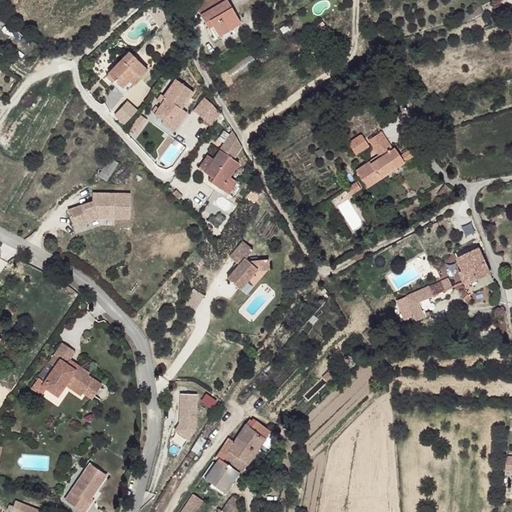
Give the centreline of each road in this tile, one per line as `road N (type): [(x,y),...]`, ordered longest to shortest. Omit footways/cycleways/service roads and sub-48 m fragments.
road 1 (residential): [(0,232),(79,276),(133,328),(155,441),(135,511)]
road 2 (residential): [(511,325),(471,189),(511,178)]
road 3 (residential): [(74,61),(80,89),(169,182)]
